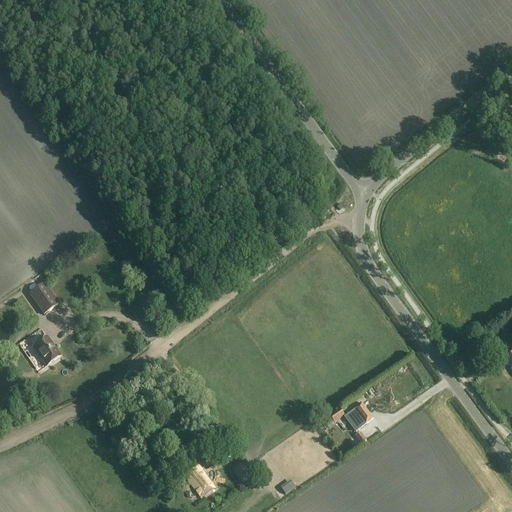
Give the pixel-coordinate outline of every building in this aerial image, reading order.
[(55,161),(59,153),(54,150),(50,158),(55,161)] [(44,316),(59,305),(44,284),(29,295),(44,316)] [(137,333),(134,342),(139,344),(143,335),(137,333)] [(494,347),(498,344),(492,336),(488,339),(494,347)] [(47,368),(60,359),(47,340),(34,348),(47,368)] [(511,350),(501,359),(506,366),(508,365),(511,370),(511,350)] [(361,394),(367,400),(373,393),(368,388),(361,394)] [(364,427),(373,420),(361,404),(352,411),(364,427)] [(339,410),(329,417),(334,424),(344,417),(339,410)] [(361,445),(366,441),(360,433),(355,437),(361,445)] [(154,480),(171,469),(166,462),(149,473),(154,480)] [(232,471),(240,482),(244,484),(250,480),(250,475),(242,464),(239,463),(233,467),(232,471)] [(201,498),(214,489),(198,467),(186,476),(201,498)] [(291,482),(281,489),(285,496),(295,489),(291,482)]
